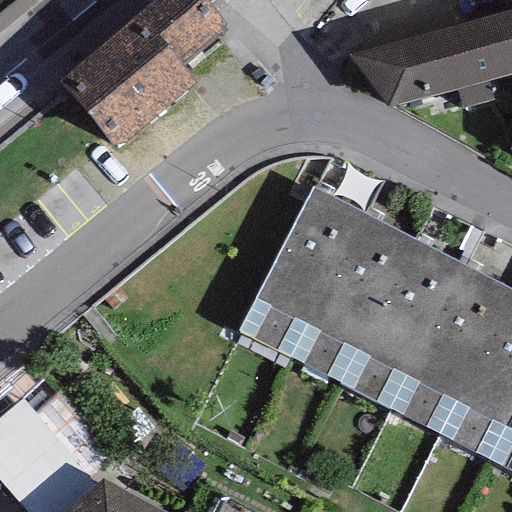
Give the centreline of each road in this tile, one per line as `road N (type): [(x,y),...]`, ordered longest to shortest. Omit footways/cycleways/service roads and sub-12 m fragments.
road 1 (residential): [(511,204),(361,132),(327,122),(273,125),(238,141),(0,326)]
road 2 (primary): [(97,0),(0,79)]
